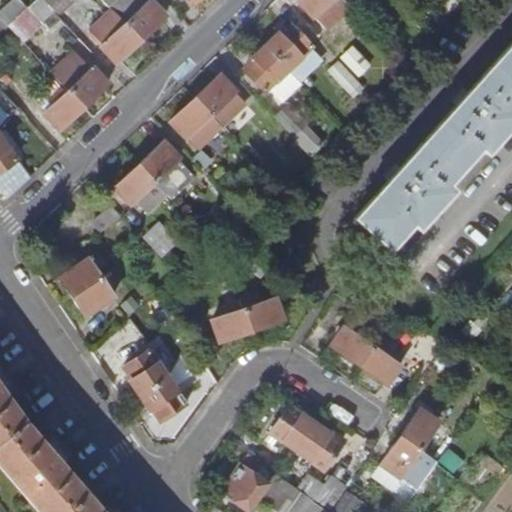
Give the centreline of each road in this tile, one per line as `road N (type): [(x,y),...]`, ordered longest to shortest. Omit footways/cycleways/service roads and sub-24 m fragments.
road 1 (residential): [(0,235),(238,0)]
road 2 (residential): [(160,498),(252,365),(284,366),(379,423)]
road 3 (residential): [(160,498),(0,266)]
